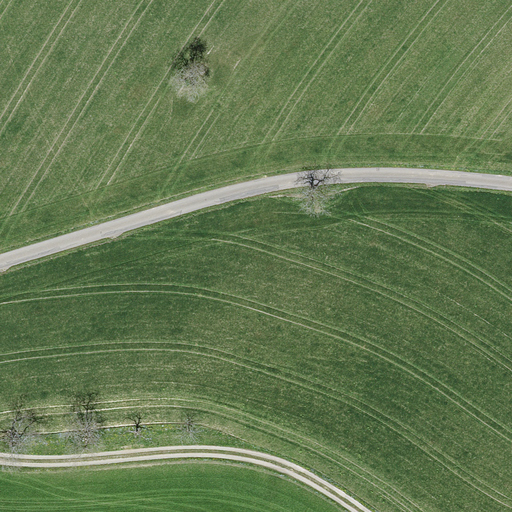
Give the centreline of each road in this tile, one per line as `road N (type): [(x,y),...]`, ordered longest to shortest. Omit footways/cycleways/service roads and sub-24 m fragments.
road 1 (unclassified): [(511,183),(302,177),(0,261)]
road 2 (track): [(361,511),(303,475),(259,459),(0,458)]
